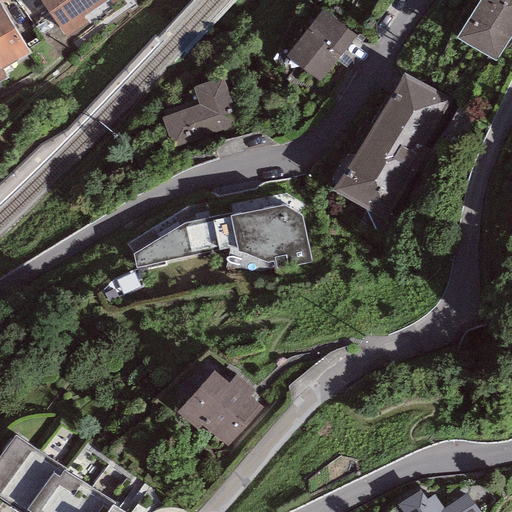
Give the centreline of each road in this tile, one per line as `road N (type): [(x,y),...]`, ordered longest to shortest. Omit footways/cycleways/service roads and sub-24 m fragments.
road 1 (tertiary): [(0,296),(160,194),(318,143),(427,0)]
road 2 (tertiary): [(511,102),(478,181),(461,286),(445,317),(343,374),(210,511)]
road 3 (tertiary): [(320,511),(412,467),(511,453)]
